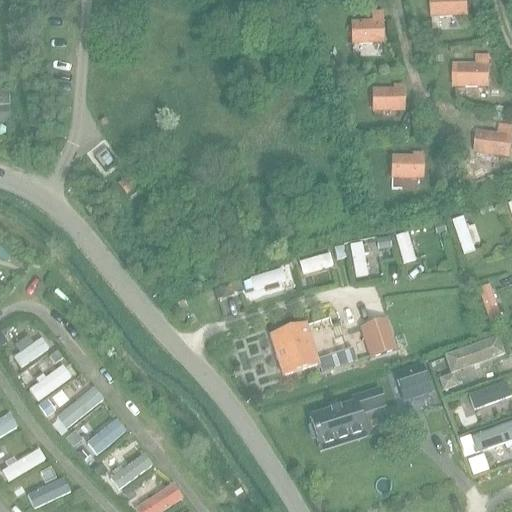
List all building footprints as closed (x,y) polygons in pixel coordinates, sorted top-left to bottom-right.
[(430,0),(431,17),(465,16),(464,0),(430,0)] [(353,42),(383,42),(383,19),(374,19),(374,24),(353,23),(353,42)] [(475,66),(453,66),(453,88),(488,88),(488,58),(475,57),(475,66)] [(374,109),(404,109),(404,86),(395,86),(395,90),(374,90),(374,109)] [(477,151),(507,154),(509,131),(500,130),(499,135),(479,133),(477,151)] [(392,176),(422,176),(423,153),(413,153),(413,158),(392,157),(392,176)] [(127,176),(117,186),(124,195),(135,186),(127,176)] [(386,355),(396,351),(386,323),(360,330),(370,360),(386,355)] [(270,338),(283,378),(317,367),(316,362),(305,327),(270,338)] [(20,356),(13,361),(20,372),(47,353),(39,342),(26,352),(21,346),(15,350),(20,356)] [(54,351),(45,358),(52,367),(61,360),(54,351)] [(393,373),(399,394),(427,385),(420,365),(393,373)] [(27,394),(36,406),(70,382),(61,370),(27,394)] [(451,376),(436,382),(441,394),(456,389),(451,376)] [(511,398),(507,385),(467,400),(473,415),(511,400),(511,398)] [(54,421),(65,434),(103,404),(93,391),(54,421)] [(353,404),(309,418),(318,448),(363,433),(357,411),(363,409),(364,413),(383,407),(378,392),(352,400),(353,404)] [(45,402),(37,409),(45,419),(54,413),(45,402)] [(9,420),(0,424),(0,442),(16,433),(9,420)] [(87,449),(95,459),(124,436),(116,426),(87,449)] [(511,427),(470,441),(476,458),(511,445),(511,427)] [(73,434),(64,442),(72,451),(81,444),(73,434)] [(84,451),(77,457),(83,464),(90,458),(84,451)] [(0,476),(6,487),(44,465),(37,454),(0,476)] [(142,459),(108,483),(116,494),(150,470),(142,459)] [(99,465),(91,472),(99,482),(107,475),(99,465)] [(63,486),(32,501),(37,511),(38,511),(68,498),(63,486)] [(129,489),(121,494),(126,503),(135,497),(129,489)] [(172,489),(135,511),(168,511),(181,504),(172,489)]
